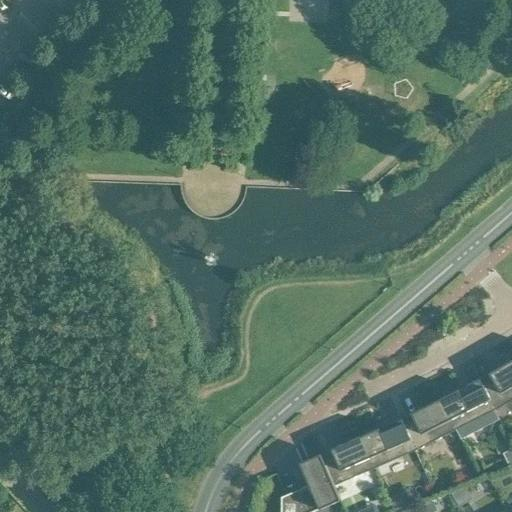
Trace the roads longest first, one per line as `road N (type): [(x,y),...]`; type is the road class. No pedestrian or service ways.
road 1 (secondary): [(204,511),(223,471),(260,429),(467,252)]
road 2 (residential): [(511,317),(367,390)]
